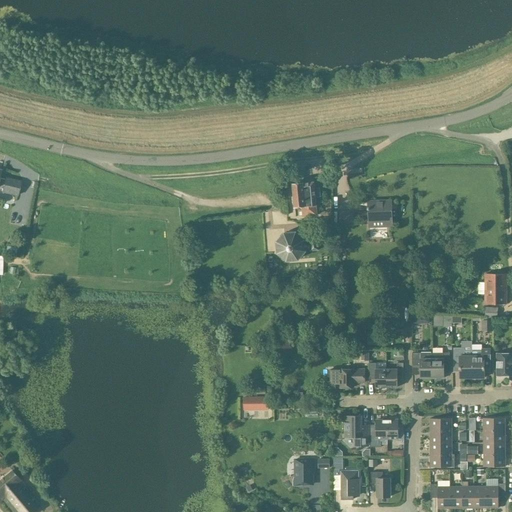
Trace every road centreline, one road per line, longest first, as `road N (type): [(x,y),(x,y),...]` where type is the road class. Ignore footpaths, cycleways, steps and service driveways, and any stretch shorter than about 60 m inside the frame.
road 1 (unclassified): [(0,134),(99,157),(182,160),(461,119),(511,97)]
road 2 (track): [(139,178),(374,149)]
